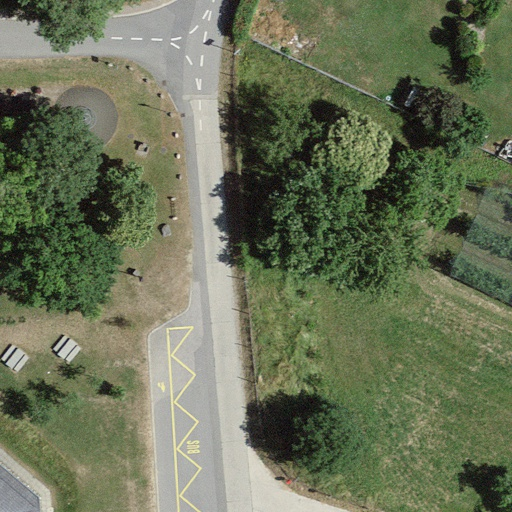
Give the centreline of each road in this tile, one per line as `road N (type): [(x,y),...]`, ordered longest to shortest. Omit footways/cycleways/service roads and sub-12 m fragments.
road 1 (unclassified): [(241,511),(202,50)]
road 2 (residential): [(0,55),(202,50)]
